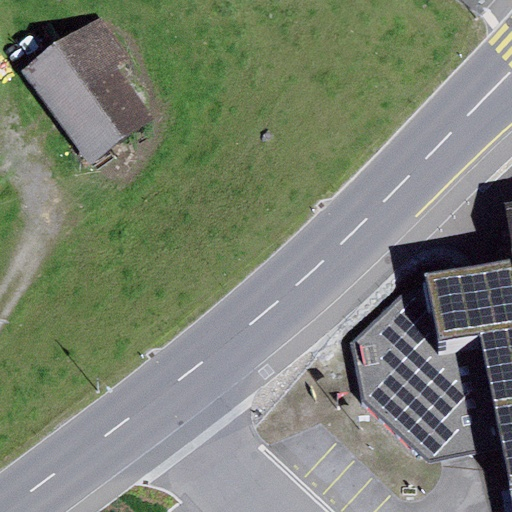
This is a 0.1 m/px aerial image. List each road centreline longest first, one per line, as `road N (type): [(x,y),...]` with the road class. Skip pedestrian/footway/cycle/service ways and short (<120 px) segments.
road 1 (secondary): [(4,511),(177,386),(291,290),(511,75)]
road 2 (track): [(0,313),(32,252),(42,204),(11,137)]
